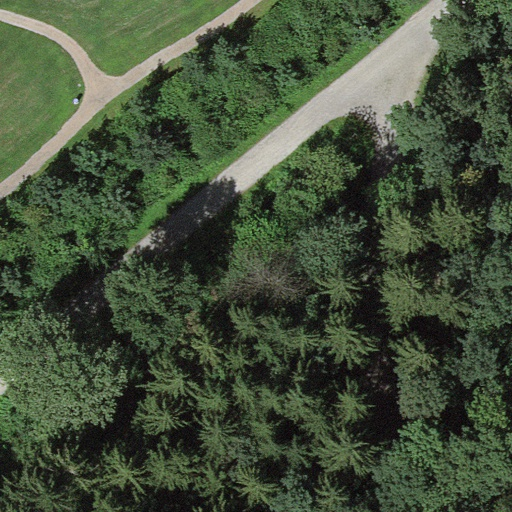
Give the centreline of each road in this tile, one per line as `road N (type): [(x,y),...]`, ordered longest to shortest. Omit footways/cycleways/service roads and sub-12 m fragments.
road 1 (track): [(448,0),(0,352)]
road 2 (track): [(448,511),(341,85)]
